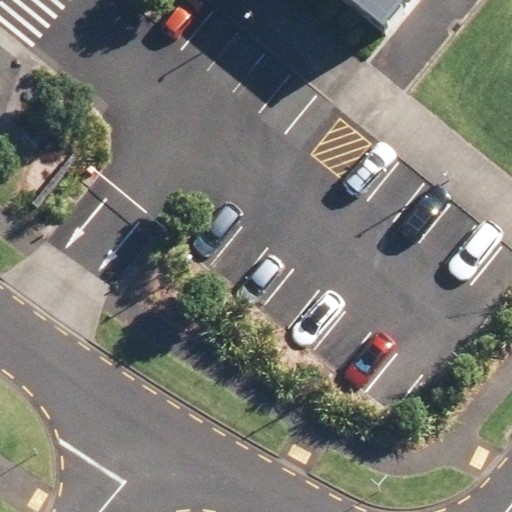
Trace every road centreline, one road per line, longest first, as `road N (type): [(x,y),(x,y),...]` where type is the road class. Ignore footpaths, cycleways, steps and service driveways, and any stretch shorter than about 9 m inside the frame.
road 1 (residential): [(0,321),(152,446)]
road 2 (residential): [(152,446),(279,511)]
